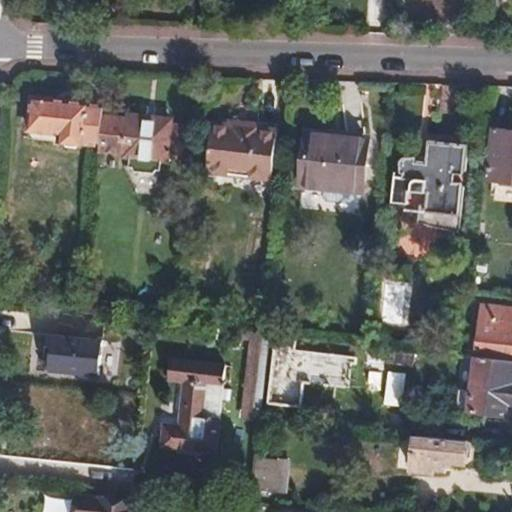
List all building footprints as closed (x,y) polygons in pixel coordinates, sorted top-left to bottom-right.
[(97,147),(101,110),(87,109),(87,107),(31,102),(27,133),(59,136),(59,143),(64,151),(75,152),(83,145),(97,147)] [(97,147),(96,153),(123,156),(127,119),(128,112),(101,110),(97,147)] [(127,119),(123,156),(122,159),(128,159),(134,160),(133,171),(133,176),(154,177),(155,172),(159,171),(159,163),(164,163),(168,122),(127,119)] [(268,178),(274,123),(257,121),(257,125),(228,123),(227,126),(211,125),(206,171),(268,178)] [(511,134),(494,132),(488,183),(500,184),(499,198),(511,199),(511,134)] [(360,190),(365,140),(304,134),(299,184),(360,190)] [(460,148),(423,145),(422,166),(408,165),(409,161),(395,160),(394,179),(389,179),(387,204),(405,206),(406,195),(420,196),(418,215),(454,218),(457,184),(449,183),(450,175),(458,176),(460,148)] [(511,311),(480,309),(474,359),(482,360),(511,362),(511,311)] [(55,373),(110,376),(112,338),(57,335),(55,373)] [(257,424),(266,337),(251,335),(242,422),(257,424)] [(268,337),(263,386),(273,387),(274,372),(279,373),(283,338),(268,337)] [(511,418),(511,410),(511,362),(482,360),(477,391),(460,390),(456,413),(511,418)] [(216,436),(223,368),(176,364),(169,368),(169,377),(172,379),(166,431),(152,430),(150,453),(219,460),(222,437),(216,436)] [(404,406),(409,374),(391,371),(387,404),(404,406)] [(467,447),(468,443),(414,437),(411,472),(432,474),(433,470),(443,471),(444,463),(465,465),(465,462),(470,458),(471,450),(467,447)] [(287,484),(288,459),(259,458),(258,483),(287,484)] [(449,478),(418,477),(417,495),(449,496),(449,478)] [(135,511),(136,506),(76,500),(74,511),(135,511)]
